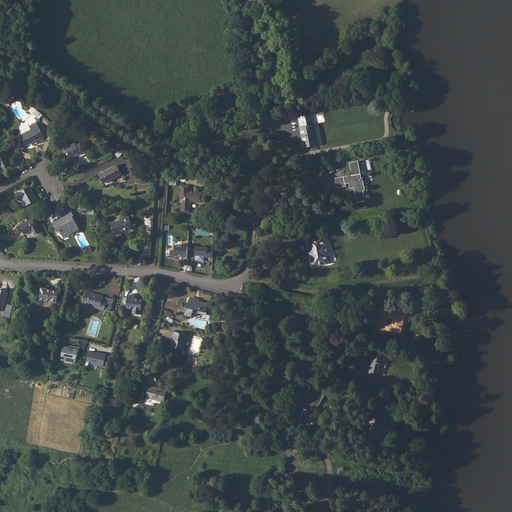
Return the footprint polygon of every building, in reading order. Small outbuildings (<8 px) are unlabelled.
[(291,110),(266,115),(268,123),(290,119),(292,114),(291,110)] [(300,128),(303,143),(306,143),(307,147),(314,146),(313,141),(318,140),(314,125),(312,125),(310,115),(299,117),(301,127),(300,128)] [(22,135),(28,145),(44,136),(36,122),(30,126),(31,130),(22,135)] [(67,150),(71,158),(78,154),(80,158),(86,154),(83,148),(86,147),(83,142),(77,145),(75,143),(71,145),(72,147),(67,150)] [(0,167),(3,166),(4,168),(10,165),(3,151),(0,152),(0,167)] [(336,179),(338,187),(345,186),(345,183),(350,182),(351,188),(355,187),(358,202),(365,201),(363,190),(365,190),(362,179),(358,162),(350,163),(353,175),(336,179)] [(117,165),(100,175),(104,183),(122,174),(117,165)] [(131,165),(128,169),(134,173),(137,168),(131,165)] [(30,187),(15,194),(19,201),(23,199),(27,206),(37,200),(30,187)] [(188,192),(181,192),(181,202),(182,202),(181,212),(190,213),(190,204),(192,201),(205,202),(205,200),(206,195),(205,195),(205,193),(193,193),(193,194),(191,194),(191,193),(188,192)] [(53,224),(55,229),(57,232),(60,230),(64,238),(71,235),(70,234),(75,231),(80,229),(73,217),(74,216),(71,210),(62,214),(64,218),(53,224)] [(119,222),(112,224),(115,234),(120,232),(121,233),(125,231),(124,231),(133,228),(129,218),(122,221),(122,220),(119,221),(119,222)] [(33,219),(20,226),(25,234),(33,230),(35,235),(40,232),(33,219)] [(222,236),(221,242),(228,242),(228,245),(231,245),(232,238),(229,238),(229,236),(222,236)] [(324,237),(308,240),(313,266),(329,263),(327,256),(329,255),(327,244),(325,244),(324,237)] [(188,258),(188,244),(183,244),(183,246),(175,246),(175,251),(171,251),(170,257),(179,257),(179,256),(184,256),(183,258),(188,258)] [(213,258),(213,250),(208,250),(208,248),(196,247),(195,255),(196,255),(196,261),(204,261),(204,255),(208,256),(208,257),(213,258)] [(47,290),(47,289),(47,288),(40,287),(39,300),(50,301),(50,303),(56,304),(58,291),(50,290),(47,290)] [(0,311),(2,312),(1,313),(9,316),(12,306),(11,306),(4,304),(5,299),(7,293),(0,290),(0,311)] [(103,296),(89,292),(86,291),(82,303),(81,307),(88,309),(90,304),(95,305),(94,307),(104,310),(106,302),(102,301),(103,297),(103,296)] [(127,299),(123,298),(123,300),(122,307),(125,308),(125,309),(133,310),(134,299),(135,297),(127,296),(127,299)] [(190,296),(189,299),(207,304),(208,303),(199,300),(199,299),(190,296)] [(139,316),(140,310),(144,311),(145,304),(142,303),(142,301),(134,299),(133,310),(132,315),(139,316)] [(207,304),(189,299),(185,315),(192,317),(193,311),(205,314),(207,304)] [(380,310),(375,331),(384,333),(385,329),(396,332),(397,327),(401,328),(404,313),(395,311),(394,313),(380,310)] [(173,339),(171,347),(184,350),(187,335),(173,332),(171,338),(173,339)] [(72,346),(64,345),(61,356),(67,357),(67,361),(75,363),(78,352),(79,347),(72,345),(72,346)] [(86,364),(104,367),(107,353),(89,350),(86,364)] [(366,375),(371,377),(371,373),(375,374),(381,375),(384,365),(386,365),(388,359),(369,354),(367,361),(370,361),(366,375)] [(163,402),(164,399),(166,392),(167,391),(149,385),(145,397),(163,402)] [(298,408),(294,420),(300,422),(300,423),(304,424),(306,420),(305,419),(306,416),(310,417),(312,412),(311,412),(311,409),(313,406),(317,408),(325,395),(320,392),(322,389),(321,389),(315,388),(308,401),(310,403),(308,406),(298,403),(297,408),(298,408)] [(374,440),(378,441),(383,441),(384,442),(385,435),(387,436),(389,423),(387,423),(388,416),(379,415),(377,421),(376,421),(373,433),(375,434),(374,440)]
